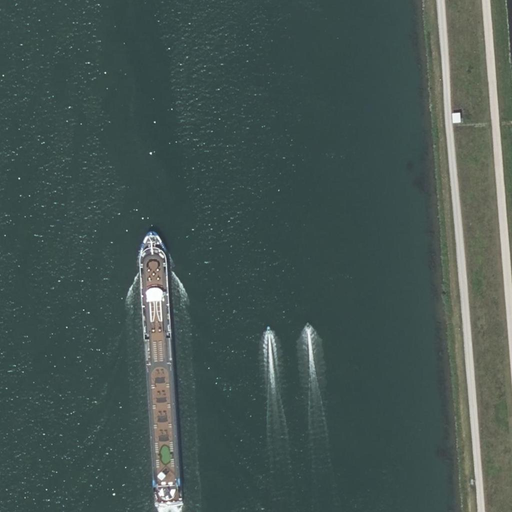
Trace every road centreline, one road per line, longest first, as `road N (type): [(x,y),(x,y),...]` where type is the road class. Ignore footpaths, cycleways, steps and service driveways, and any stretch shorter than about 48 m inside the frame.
road 1 (track): [(480,511),(439,0)]
road 2 (track): [(485,0),(511,352)]
